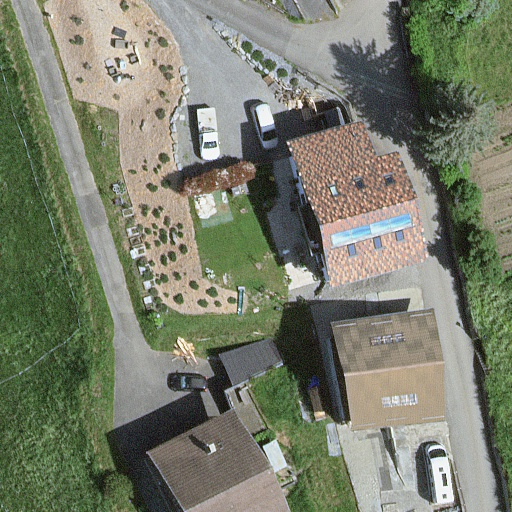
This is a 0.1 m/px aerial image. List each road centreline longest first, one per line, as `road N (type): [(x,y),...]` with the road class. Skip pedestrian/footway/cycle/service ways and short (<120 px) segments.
road 1 (unclassified): [(346,65),(397,111),(421,167),(480,511)]
road 2 (unclassified): [(208,0),(346,65)]
